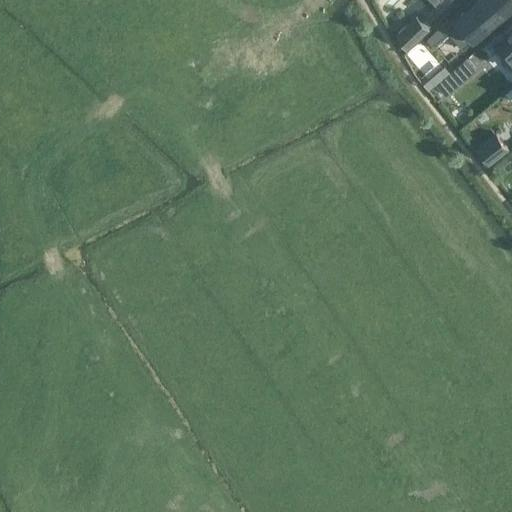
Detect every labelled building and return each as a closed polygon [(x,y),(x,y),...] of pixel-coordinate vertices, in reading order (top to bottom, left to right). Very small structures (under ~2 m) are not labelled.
[(448,18),(428,37),(434,45),(450,32),(464,48),(511,8),(511,0),(473,0),(450,20),(448,18)] [(417,14),(398,32),(408,50),(430,28),(417,14)] [(511,25),(495,40),(511,60),(511,25)] [(446,93),(460,82),(451,71),(437,83),(446,93)] [(497,133),(478,147),(490,162),(509,148),(497,133)]
